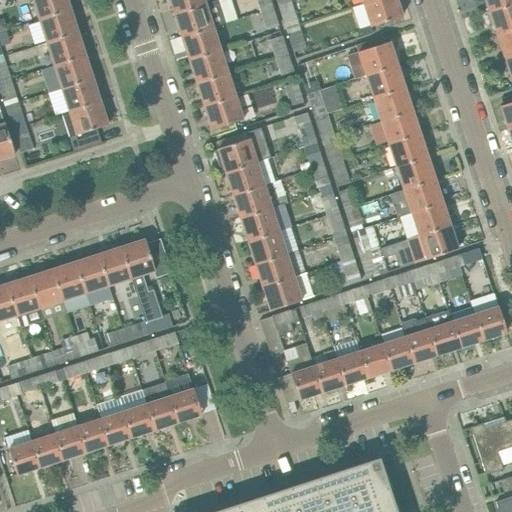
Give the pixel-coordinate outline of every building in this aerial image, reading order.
[(70,9),(67,0),(32,0),(38,19),(70,9)] [(205,4),(203,0),(169,0),(174,14),(205,4)] [(218,0),(216,0),(205,4),(174,14),(181,37),(193,33),(213,27),(226,23),(218,0)] [(254,0),(259,12),(272,8),(269,0),(254,0)] [(396,0),(371,0),(363,3),(370,26),(402,16),(396,0)] [(511,3),(511,0),(484,0),(489,12),(511,3)] [(289,2),(277,6),(283,23),(295,19),(289,2)] [(511,3),(489,12),(496,34),(511,29),(511,3)] [(272,8),(259,12),(264,29),(277,25),(272,8)] [(77,32),(70,9),(38,19),(46,42),(77,32)] [(213,27),(193,33),(181,37),(189,60),(220,50),(213,27)] [(511,54),(511,29),(496,34),(504,57),(511,54)] [(292,52),(304,48),(298,30),(286,34),(292,52)] [(5,31),(0,32),(0,44),(0,46),(9,43),(5,31)] [(77,32),(46,42),(35,46),(42,68),(53,65),(85,55),(77,32)] [(274,58),(287,54),(281,35),(267,40),(274,58)] [(397,65),(389,41),(358,52),(365,75),(387,68),(397,65)] [(227,73),(220,50),(189,60),(196,83),(227,73)] [(287,54),(274,58),(279,75),(292,71),(287,54)] [(92,78),(85,55),(53,65),(61,88),(92,78)] [(0,82),(9,80),(3,61),(0,62),(0,82)] [(397,65),(387,68),(365,75),(373,98),(404,88),(397,65)] [(235,96),(227,73),(196,83),(203,106),(235,96)] [(100,101),(92,78),(61,88),(68,111),(100,101)] [(9,80),(0,82),(0,94),(2,101),(15,97),(9,80)] [(291,110),(304,106),(296,82),(283,86),(291,110)] [(412,111),(404,88),(373,98),(381,121),(412,111)] [(235,96),(203,106),(211,130),(242,119),(235,96)] [(313,118),(326,114),(320,96),(307,99),(313,118)] [(100,101),(68,111),(76,135),(107,125),(100,101)] [(511,127),(511,101),(500,106),(507,129),(511,127)] [(13,135),(26,131),(18,109),(6,113),(13,135)] [(1,112),(0,111),(0,158),(15,154),(1,112)] [(419,133),(412,111),(381,121),(388,144),(419,133)] [(285,119),(288,130),(297,128),(302,147),(315,142),(306,112),(285,119)] [(321,141),(333,137),(326,114),(313,118),(321,141)] [(13,135),(17,146),(19,152),(31,148),(26,131),(13,135)] [(218,150),(214,151),(218,163),(221,162),(225,172),(232,169),(256,162),(256,161),(266,158),(257,131),(244,135),(243,132),(217,141),(219,148),(217,148),(218,150)] [(427,157),(419,133),(388,144),(396,167),(427,157)] [(328,164),(341,159),(333,137),(321,141),(328,164)] [(323,165),(315,142),(302,147),(310,170),(323,165)] [(0,172),(21,169),(19,157),(0,159),(0,172)] [(435,180),(427,157),(396,167),(403,190),(435,180)] [(341,159),(328,164),(336,186),(348,182),(341,159)] [(263,185),(256,162),(232,169),(225,172),(232,195),(263,185)] [(317,193),(330,189),(323,165),(310,170),(317,193)] [(403,190),(392,194),(399,216),(411,213),(442,202),(435,180),(403,190)] [(271,208),(263,185),(232,195),(240,218),(271,208)] [(344,210),(356,206),(350,187),(337,191),(344,210)] [(325,216),(338,211),(330,189),(317,193),(325,216)] [(450,225),(442,202),(411,213),(418,235),(450,225)] [(344,210),(351,232),(363,228),(356,206),(344,210)] [(278,231),(271,208),(240,218),(247,241),(278,231)] [(338,211),(325,216),(330,233),(343,229),(338,211)] [(418,235),(407,239),(415,263),(457,249),(450,225),(418,235)] [(286,254),(278,231),(247,241),(254,264),(286,254)] [(371,251),(370,250),(365,233),(352,237),(358,255),(371,251)] [(154,270),(144,239),(121,246),(131,278),(137,296),(148,293),(142,274),(154,270)] [(339,262),(352,257),(347,239),(334,243),(339,262)] [(131,278),(121,246),(98,254),(108,285),(131,278)] [(358,255),(365,278),(386,271),(378,247),(370,250),(371,251),(358,255)] [(459,266),(482,258),(479,248),(456,255),(459,266)] [(108,285),(98,254),(75,261),(85,293),(108,285)] [(293,277),(286,254),(254,264),(262,287),(293,277)] [(458,266),(459,266),(456,255),(432,263),(439,282),(461,275),(458,266)] [(340,262),(328,265),(336,288),(360,281),(352,257),(339,262),(340,262)] [(85,293),(75,261),(52,269),(62,300),(85,293)] [(439,282),(432,263),(409,270),(413,282),(415,289),(439,282)] [(62,300),(52,269),(29,276),(39,308),(62,300)] [(413,282),(409,270),(389,277),(393,288),(413,282)] [(39,308),(29,276),(5,284),(16,315),(39,308)] [(293,277),(262,287),(269,310),(301,300),(293,277)] [(367,296),(385,290),(382,279),(363,285),(367,296)] [(0,320),(16,315),(5,284),(0,285),(0,320)] [(354,300),(356,305),(367,302),(365,296),(367,296),(363,285),(343,291),(347,302),(354,300)] [(339,305),(336,294),(317,300),(321,311),(319,312),(323,322),(337,318),(334,307),(339,305)] [(321,311),(317,300),(298,306),(301,317),(319,312),(321,311)] [(495,307),(474,314),(481,333),(483,340),(506,332),(504,327),(497,306),(495,307)] [(292,331),(290,323),(297,321),(293,308),(271,315),(277,336),(292,331)] [(451,321),(448,310),(425,318),(437,355),(460,347),(451,321)] [(153,332),(171,326),(167,314),(149,319),(153,332)] [(483,340),(474,314),(451,321),(460,347),(483,340)] [(271,315),(259,319),(267,345),(270,355),(282,351),(277,336),(271,315)] [(414,321),(417,332),(405,336),(413,362),(437,355),(425,318),(414,321)] [(126,341),(143,335),(138,322),(122,328),(126,341)] [(126,341),(122,328),(103,334),(107,347),(126,341)] [(158,349),(177,342),(173,331),(154,337),(158,349)] [(93,338),(88,339),(85,332),(73,336),(80,355),(97,350),(93,338)] [(80,355),(73,336),(59,340),(62,348),(53,350),(57,363),(80,355)] [(413,362),(405,336),(382,344),(390,369),(413,362)] [(132,357),(149,351),(146,340),(128,346),(132,357)] [(390,369),(382,344),(359,351),(367,377),(390,369)] [(29,358),(25,346),(0,353),(0,381),(33,370),(29,358)] [(132,357),(128,346),(108,352),(112,364),(132,357)] [(323,353),(326,362),(313,366),(321,392),(344,384),(336,358),(333,349),(323,353)] [(33,370),(57,363),(53,350),(29,358),(33,370)] [(367,377),(359,351),(336,358),(344,384),(367,377)] [(85,372),(103,366),(100,355),(82,361),(85,372)] [(85,372),(82,361),(62,367),(66,378),(85,372)] [(313,366),(304,369),(290,373),(298,399),(321,392),(313,366)] [(39,387),(57,381),(53,370),(35,376),(39,387)] [(21,393),(25,392),(29,404),(43,399),(39,387),(35,376),(17,382),(21,393)] [(0,399),(11,396),(7,386),(0,387),(0,399)] [(201,414),(192,388),(169,396),(178,422),(201,414)] [(178,422),(169,396),(146,403),(155,429),(178,422)] [(155,429),(146,403),(123,411),(132,437),(155,429)] [(132,437),(123,411),(100,418),(109,444),(132,437)] [(109,444),(100,418),(77,426),(85,452),(109,444)] [(483,423),(470,427),(475,441),(486,474),(502,469),(501,464),(511,460),(511,443),(508,431),(505,421),(484,428),(483,423)] [(85,452),(77,426),(54,433),(62,459),(85,452)] [(62,459),(54,433),(31,441),(39,467),(62,459)] [(39,467),(31,441),(8,448),(16,474),(39,467)] [(381,490),(378,480),(385,477),(379,457),(347,467),(319,477),(293,485),(290,486),(264,494),(262,495),(236,504),(210,511),(388,511),(387,508),(395,506),(389,488),(381,490)] [(511,475),(499,480),(503,492),(511,489),(511,475)] [(511,511),(511,496),(495,502),(498,511),(501,511),(502,511),(511,511)]
